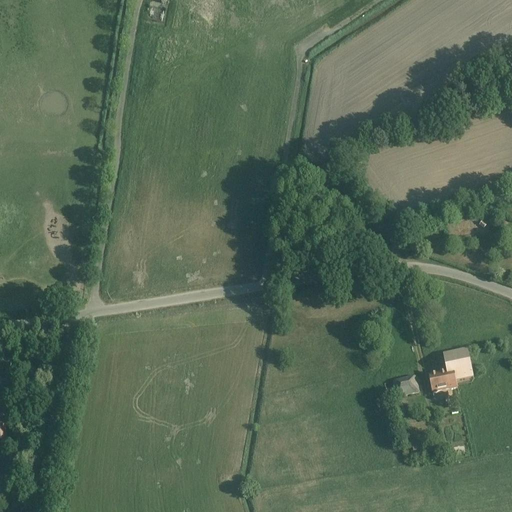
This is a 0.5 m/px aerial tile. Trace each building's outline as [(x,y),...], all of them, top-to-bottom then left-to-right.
[(470,361),(468,351),(444,356),(447,373),(430,377),(433,394),(458,389),(456,382),(474,379),(470,361)] [(393,383),(395,393),(397,398),(419,393),(416,378),(393,383)] [(452,403),(453,403),(451,394),(445,396),(447,405),(448,404),(449,407),(452,406),(452,403)] [(394,405),(396,417),(405,415),(403,403),(394,405)] [(427,443),(412,445),(413,452),(428,450),(427,443)]
